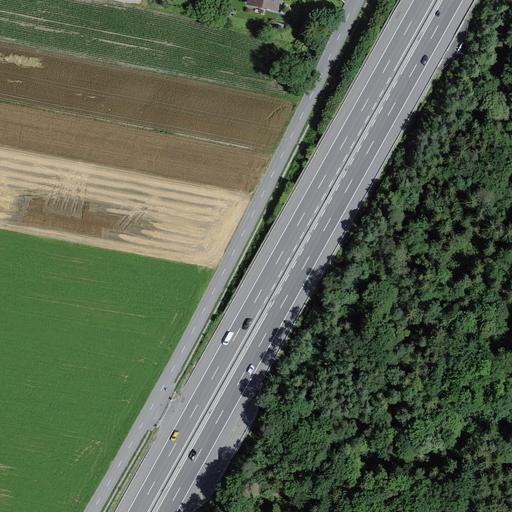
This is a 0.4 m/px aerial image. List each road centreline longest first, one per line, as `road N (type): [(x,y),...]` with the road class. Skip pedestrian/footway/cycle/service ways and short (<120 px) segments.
road 1 (motorway): [(423,0),(137,511)]
road 2 (motorway): [(166,511),(452,0)]
road 3 (unclassified): [(355,0),(193,329),(91,511)]
